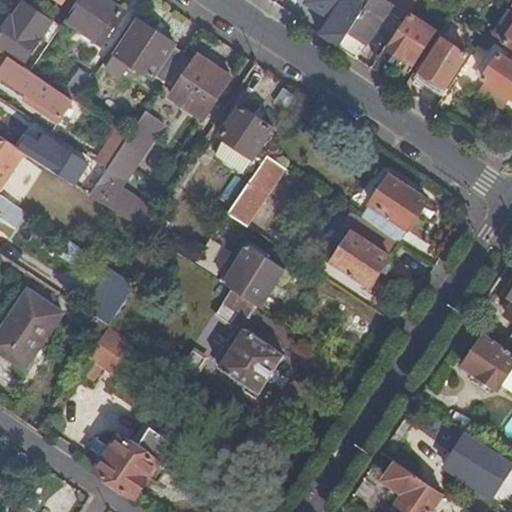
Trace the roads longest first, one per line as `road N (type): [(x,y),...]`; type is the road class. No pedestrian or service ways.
road 1 (tertiary): [(308,511),(511,205)]
road 2 (residential): [(223,0),(511,195)]
road 3 (residential): [(104,496),(0,422)]
